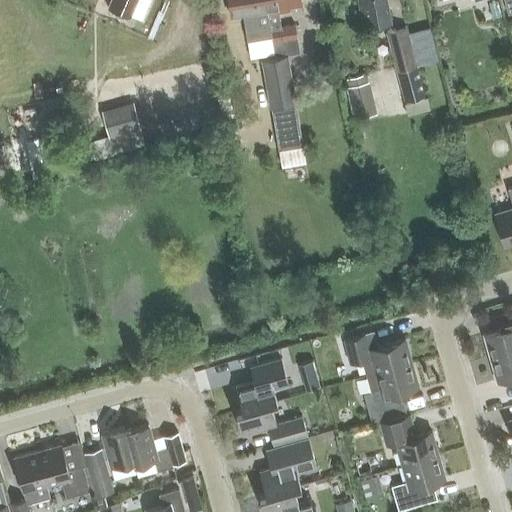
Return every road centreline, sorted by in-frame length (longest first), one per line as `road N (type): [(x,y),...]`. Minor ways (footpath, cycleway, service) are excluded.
road 1 (residential): [(223,511),(195,417),(162,389),(0,430)]
road 2 (residential): [(494,511),(444,329),(452,306),(511,282)]
